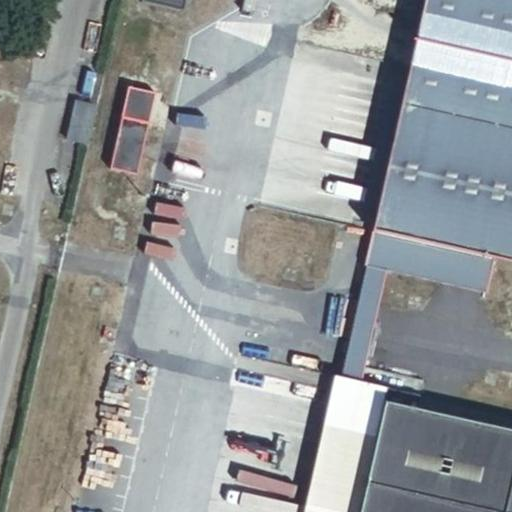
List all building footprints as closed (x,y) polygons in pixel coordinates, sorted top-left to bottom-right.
[(142,0),(183,9),(184,0),(142,0)] [(511,0),(421,0),(371,230),(411,242),(402,275),(486,295),(493,257),(511,261),(511,0)] [(65,143),(85,147),(95,106),(74,101),(65,143)] [(149,125),(120,118),(108,169),(137,176),(149,125)] [(411,242),(371,230),(362,265),(402,275),(411,242)] [(367,409),(372,385),(348,380),(316,511),(358,511),(382,412),(367,409)] [(382,412),(384,403),(416,410),(419,397),(372,385),(367,409),(382,412)] [(511,511),(511,432),(416,410),(384,403),(382,412),(358,511),(511,511)]
